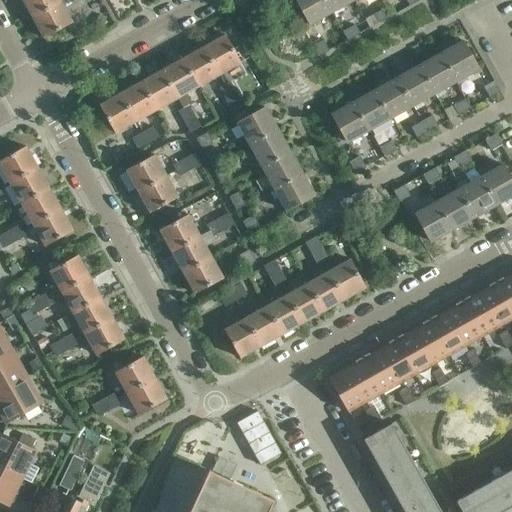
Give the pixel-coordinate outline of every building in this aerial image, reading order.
[(21,0),(31,17),(60,1),(59,0),(21,0)] [(332,12),(325,1),(324,0),(295,0),(309,25),(332,12)] [(332,12),(353,0),(324,0),(325,1),(332,12)] [(60,1),(31,17),(43,38),(72,22),(60,1)] [(378,23),(390,16),(385,7),(373,14),(378,23)] [(347,40),(359,34),(354,25),(342,32),(347,40)] [(203,47),(219,75),(240,63),(224,35),(203,47)] [(318,57),(318,56),(328,51),(322,41),(312,46),(318,57)] [(440,54),(455,82),(478,69),(462,41),(440,54)] [(198,87),(219,75),(203,47),(182,58),(198,87)] [(434,94),(455,82),(440,54),(418,66),(434,94)] [(177,98),(198,87),(182,58),(162,70),(177,98)] [(412,106),(434,94),(418,66),(396,78),(412,106)] [(157,110),(177,98),(162,70),(141,81),(157,110)] [(390,118),(412,106),(396,78),(375,90),(390,118)] [(136,121),(157,110),(141,81),(120,93),(136,121)] [(489,97),(499,92),(493,81),(483,87),(489,97)] [(224,85),(237,107),(242,104),(230,82),(224,85)] [(231,110),(237,107),(224,85),(219,88),(231,110)] [(369,130),(390,118),(375,90),(353,102),(369,130)] [(114,134),(136,121),(120,93),(99,105),(114,134)] [(457,115),(469,108),(465,99),(452,106),(457,115)] [(346,142),(369,130),(353,102),(331,114),(346,142)] [(195,130),(199,127),(200,127),(188,105),(183,108),(195,130)] [(248,146),(277,130),(265,107),(235,124),(248,146)] [(189,133),(195,130),(183,108),(177,111),(189,133)] [(421,121),(427,132),(437,126),(431,116),(421,121)] [(416,138),(427,132),(421,121),(410,127),(416,138)] [(142,132),(148,143),(158,137),(153,126),(142,132)] [(260,168),(289,151),(277,130),(248,146),(260,168)] [(137,149),(148,143),(142,132),(131,138),(137,149)] [(202,149),(212,143),(206,133),(195,139),(202,149)] [(490,151),(500,145),(495,135),(484,140),(490,151)] [(384,156),(396,149),(391,140),(379,147),(384,156)] [(0,166),(9,183),(37,168),(25,147),(0,160),(0,166)] [(272,189),(301,173),(289,151),(260,168),(272,189)] [(458,167),(470,160),(465,151),(453,158),(458,167)] [(175,170),(197,158),(194,153),(172,165),(175,170)] [(137,192),(166,175),(154,154),(125,170),(137,192)] [(354,173),(364,167),(359,156),(348,162),(354,173)] [(197,158),(175,170),(179,177),(200,164),(197,158)] [(218,179),(227,174),(220,162),(211,167),(218,179)] [(480,177),(495,205),(511,195),(511,182),(502,165),(480,177)] [(21,204),(48,189),(37,168),(9,183),(21,204)] [(427,184),(439,177),(434,168),(422,175),(427,184)] [(272,189),(284,211),(314,195),(301,173),(272,189)] [(149,213),(178,197),(166,175),(137,192),(149,213)] [(474,217),(495,205),(480,177),(458,189),(474,217)] [(399,202),(409,196),(403,186),(393,192),(399,202)] [(32,225),(60,209),(48,189),(21,204),(32,225)] [(452,230),(474,217),(458,189),(436,201),(452,230)] [(235,209),(244,204),(237,192),(229,197),(235,209)] [(430,242),(452,230),(436,201),(414,214),(430,242)] [(60,209),(32,225),(44,246),(72,231),(60,209)] [(208,230),(230,218),(228,213),(206,225),(208,230)] [(170,251),(200,235),(188,214),(159,230),(170,251)] [(247,232),(258,226),(252,216),(242,221),(247,232)] [(230,218),(208,230),(212,237),(234,224),(230,218)] [(0,242),(23,230),(19,225),(0,235),(0,242)] [(23,230),(0,242),(0,249),(3,248),(26,236),(23,230)] [(182,272),(211,256),(200,235),(170,251),(182,272)] [(322,262),(328,259),(316,237),(310,240),(322,262)] [(317,265),(322,262),(310,240),(304,243),(317,265)] [(242,269),(254,261),(248,250),(235,257),(242,269)] [(60,293),(89,277),(77,255),(48,272),(60,293)] [(194,294),(223,278),(211,256),(182,272),(194,294)] [(268,263),(281,285),(286,282),(274,260),(268,263)] [(328,272),(343,300),(365,288),(349,260),(328,272)] [(275,288),(281,285),(268,263),(263,266),(275,288)] [(323,311),(343,300),(328,272),(307,283),(323,311)] [(501,278),(495,281),(511,310),(511,273),(502,279),(501,278)] [(71,314),(100,298),(89,277),(60,293),(71,314)] [(489,286),(479,292),(499,326),(511,318),(511,310),(495,281),(489,285),(489,286)] [(229,289),(235,301),(246,295),(240,283),(229,289)] [(302,323),(323,311),(307,283),(286,295),(302,323)] [(224,307),(235,301),(229,289),(218,295),(224,307)] [(20,315),(51,298),(48,292),(26,304),(17,310),(20,315)] [(468,297),(462,300),(482,336),(499,326),(479,292),(469,298),(468,297)] [(281,334),(302,323),(286,295),(265,306),(281,334)] [(51,298),(20,315),(23,321),(54,303),(51,298)] [(83,334),(112,318),(100,298),(71,314),(83,334)] [(456,305),(446,311),(465,345),(482,336),(462,300),(455,304),(456,305)] [(260,346),(281,334),(265,306),(245,318),(260,346)] [(434,316),(428,319),(449,355),(465,345),(446,311),(435,317),(434,316)] [(83,334),(95,356),(124,340),(112,318),(83,334)] [(239,358),(260,346),(245,318),(224,330),(239,358)] [(423,324),(412,330),(432,364),(449,355),(428,319),(422,323),(423,324)] [(0,356),(13,349),(0,326),(0,356)] [(401,334),(395,338),(415,374),(432,364),(412,330),(402,336),(401,334)] [(506,330),(498,335),(502,342),(510,337),(506,330)] [(56,357),(78,344),(76,340),(73,337),(71,333),(49,346),(42,350),(48,361),(52,359),(54,357),(56,357)] [(40,349),(49,344),(45,336),(36,342),(40,349)] [(511,339),(510,337),(502,342),(506,349),(511,345),(511,339)] [(389,343),(379,348),(398,383),(415,374),(395,338),(389,342),(389,343)] [(368,353),(361,357),(382,393),(398,383),(379,348),(368,354),(368,353)] [(0,391),(28,375),(13,349),(0,356),(0,391)] [(473,349),(464,354),(468,361),(477,356),(473,349)] [(126,393),(154,378),(142,356),(115,372),(126,393)] [(477,356),(468,361),(472,368),(481,363),(477,356)] [(356,362),(345,367),(365,402),(382,393),(361,357),(355,360),(356,362)] [(345,367),(328,377),(348,412),(365,402),(345,367)] [(440,368),(431,373),(435,380),(444,375),(440,368)] [(28,375),(0,391),(0,415),(5,425),(44,403),(28,375)] [(444,375),(435,380),(439,387),(448,382),(444,375)] [(154,378),(126,393),(138,415),(166,399),(154,378)] [(406,387),(397,392),(401,399),(410,394),(406,387)] [(97,417),(120,405),(113,393),(91,406),(95,412),(97,417)] [(410,394),(401,399),(405,406),(414,401),(410,394)] [(373,406),(364,411),(368,418),(377,413),(373,406)] [(280,453),(257,412),(237,423),(260,465),(280,453)] [(377,413),(368,418),(372,425),(381,420),(377,413)] [(391,424),(363,439),(385,478),(413,462),(391,424)] [(0,467),(21,478),(22,478),(17,475),(22,465),(27,467),(35,451),(0,432),(0,467)] [(69,490),(83,461),(72,456),(58,485),(69,490)] [(413,462),(385,478),(404,511),(411,511),(434,500),(413,462)] [(93,506),(109,473),(93,466),(76,501),(63,494),(54,511),(81,511),(86,503),(93,506)] [(0,501),(8,506),(16,489),(11,487),(16,476),(21,479),(21,478),(0,467),(0,501)] [(190,467),(187,475),(174,469),(164,492),(174,497),(177,490),(194,497),(205,474),(190,467)] [(511,469),(494,479),(510,507),(511,506),(511,469)] [(269,511),(274,500),(208,470),(188,511),(269,511)] [(456,501),(461,511),(501,511),(510,507),(494,479),(456,501)] [(440,511),(434,500),(411,511),(440,511)]
